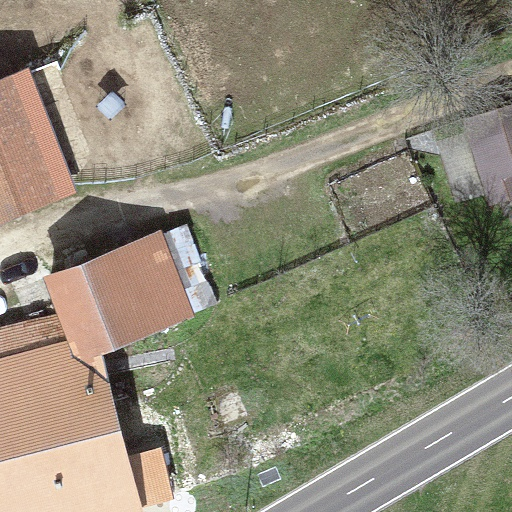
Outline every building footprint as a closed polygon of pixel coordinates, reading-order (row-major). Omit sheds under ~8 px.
[(55,60),(0,82),(0,212),(68,185),(61,166),(92,154),(55,60)] [(511,104),(468,118),(486,178),(511,169),(511,104)] [(184,226),(50,275),(65,315),(77,345),(87,343),(89,348),(212,300),(184,226)] [(0,329),(0,363),(77,345),(65,315),(0,329)] [(0,363),(0,511),(115,511),(123,510),(89,348),(87,343),(77,345),(0,363)]
